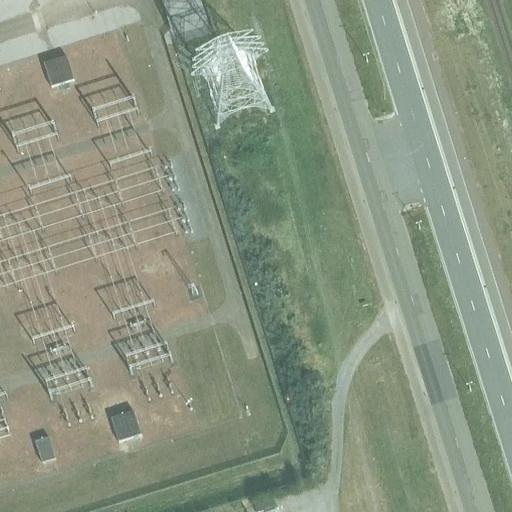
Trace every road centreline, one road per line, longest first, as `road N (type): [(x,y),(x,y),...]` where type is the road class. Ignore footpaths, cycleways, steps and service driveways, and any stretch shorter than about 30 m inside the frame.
road 1 (primary): [(319,0),(478,511)]
road 2 (primary): [(511,435),(376,0)]
road 3 (track): [(413,306),(371,337),(339,394),(330,511)]
